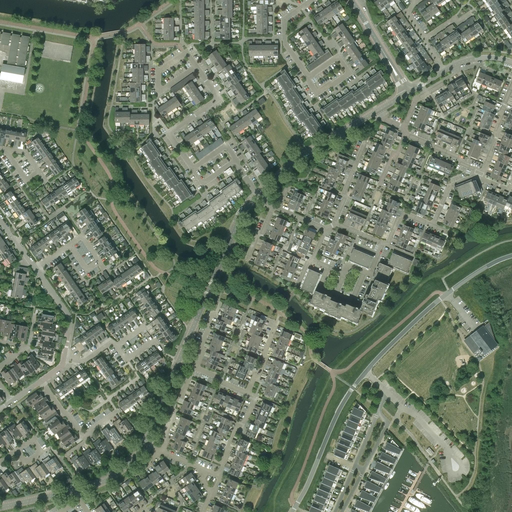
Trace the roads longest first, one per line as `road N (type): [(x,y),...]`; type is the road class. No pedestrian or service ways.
road 1 (residential): [(178,360),(258,194)]
road 2 (residential): [(292,511),(338,409),(365,371)]
road 3 (residential): [(258,194),(378,110)]
road 4 (residential): [(196,66),(219,98),(168,134),(193,168)]
